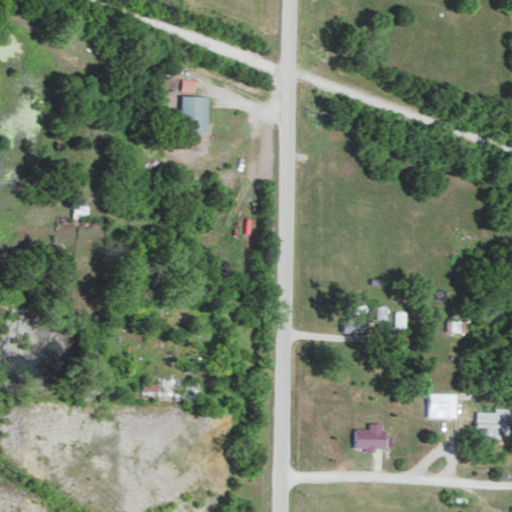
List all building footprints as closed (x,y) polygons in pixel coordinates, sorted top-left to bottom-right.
[(206,130),(207,95),(180,94),(179,129),(206,130)] [(364,304),(344,305),(345,320),(340,321),(341,332),(365,331),(364,304)] [(374,319),(385,318),(384,305),(374,305),(374,319)] [(404,327),(404,310),(394,310),(393,326),(404,327)] [(445,330),(465,330),(465,320),(445,320),(445,330)] [(454,392),(427,392),(426,416),(454,417),(454,392)] [(473,437),(498,438),(498,433),(506,433),(507,407),(493,407),(493,411),(474,411),(473,437)] [(367,428),(353,428),(352,446),(363,447),(363,452),(372,452),(372,447),(381,447),(382,422),(367,422),(367,428)]
